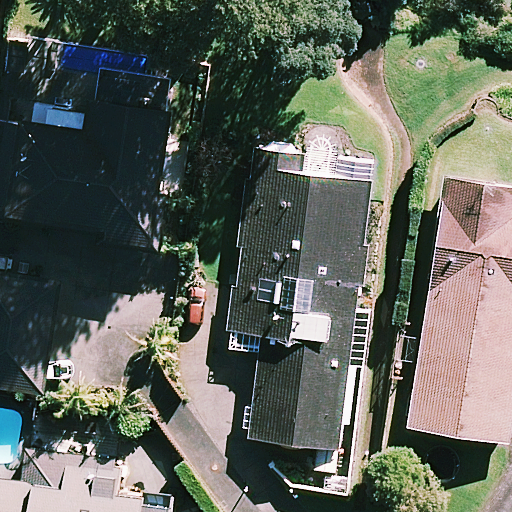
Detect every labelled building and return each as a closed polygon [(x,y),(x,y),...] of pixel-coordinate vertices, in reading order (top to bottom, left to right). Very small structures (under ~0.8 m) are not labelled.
[(5,119),(0,153),(0,217),(100,232),(99,242),(164,251),(173,190),(165,189),(177,105),(95,93),(91,124),(26,115),(25,122),(5,119)] [(316,468),(341,470),(351,363),(371,365),(377,307),(363,306),(378,159),(341,155),(339,177),(298,172),(300,146),(254,142),(233,344),(263,347),(254,437),(318,444),(316,468)] [(511,183),(448,173),(434,256),(438,257),(411,424),(509,440),(511,419),(511,183)] [(65,277),(0,267),(0,384),(48,392),(65,277)] [(176,511),(182,463),(68,451),(71,427),(42,424),(40,448),(29,447),(24,480),(0,476),(0,511),(176,511)]
